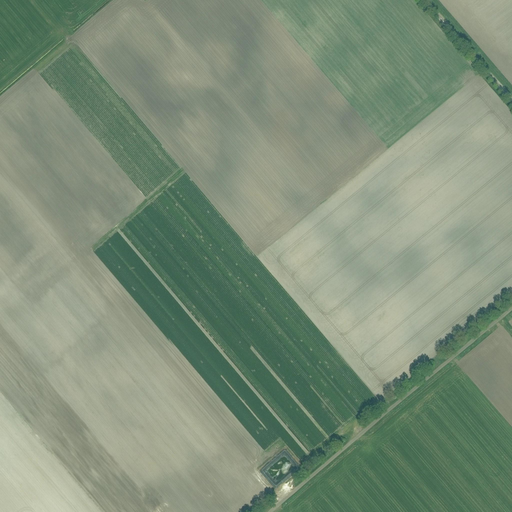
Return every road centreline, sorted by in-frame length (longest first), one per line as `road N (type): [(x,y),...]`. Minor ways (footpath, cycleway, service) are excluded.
road 1 (unclassified): [(271,511),(511,309)]
road 2 (unclassified): [(511,101),(424,0)]
